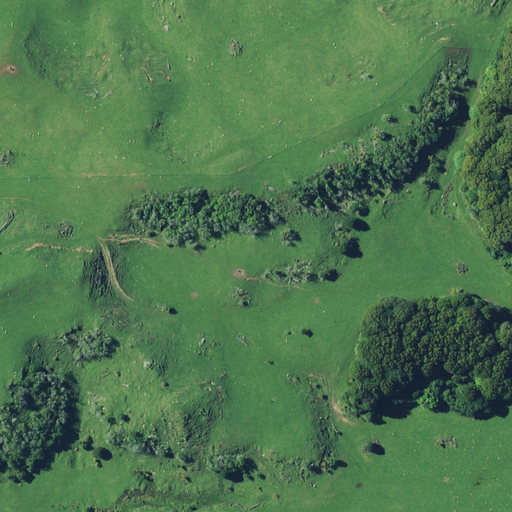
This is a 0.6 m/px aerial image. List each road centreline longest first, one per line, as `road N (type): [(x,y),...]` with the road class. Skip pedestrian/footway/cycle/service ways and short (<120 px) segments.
road 1 (track): [(490,1),(483,69),(446,138),(427,225),(455,279),(507,328),(511,343)]
road 2 (track): [(511,413),(487,458),(432,511)]
